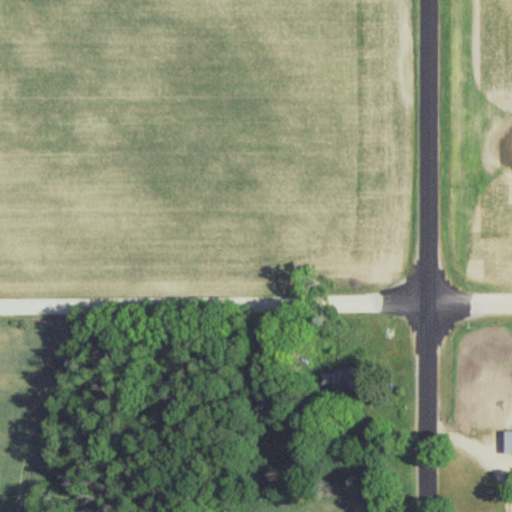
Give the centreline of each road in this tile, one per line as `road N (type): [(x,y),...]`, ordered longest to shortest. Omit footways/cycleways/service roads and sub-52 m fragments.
road 1 (residential): [(431,511),(430,0)]
road 2 (residential): [(511,305),(0,306)]
